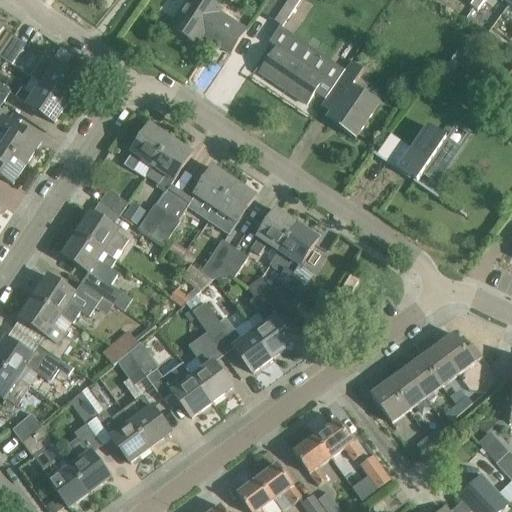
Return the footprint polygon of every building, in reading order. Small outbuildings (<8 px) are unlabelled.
[(209,0),(189,0),(182,12),(170,28),(197,46),(204,36),(232,55),(248,30),(223,14),(225,10),(209,0)] [(271,0),(263,13),(269,18),(283,27),(300,0),(271,0)] [(481,0),(475,0),(471,7),(478,12),(485,3),(481,0)] [(13,37),(0,55),(0,57),(12,66),(26,45),(13,37)] [(464,46),(454,61),(461,66),(471,51),(464,46)] [(325,80),(278,48),(261,74),(307,106),(325,80)] [(44,57),(38,65),(29,78),(41,86),(68,105),(83,82),(56,64),(55,65),(44,57)] [(81,80),(88,70),(75,61),(68,72),(81,80)] [(352,64),(322,109),(323,110),(324,108),(335,116),(330,124),(331,124),(333,122),(342,128),(340,130),(356,141),(380,105),(354,87),(364,72),(352,64)] [(0,84),(0,104),(2,106),(12,92),(0,84)] [(41,86),(34,97),(22,89),(16,98),(28,105),(27,106),(55,125),(68,105),(41,86)] [(0,147),(27,165),(42,144),(25,133),(14,125),(14,126),(1,118),(0,119),(0,147)] [(139,139),(147,127),(138,121),(130,133),(139,139)] [(140,162),(152,170),(172,142),(150,127),(132,154),(133,155),(125,166),(133,172),(140,162)] [(412,150),(390,135),(377,155),(374,153),(372,155),(465,217),(467,216),(417,182),(422,175),(438,186),(456,159),(439,148),(446,139),(427,127),(412,150)] [(152,170),(146,178),(158,185),(156,188),(166,195),(175,182),(193,156),(172,142),(152,170)] [(27,165),(0,147),(0,177),(13,186),(27,165)] [(209,223),(217,211),(216,211),(235,184),(214,170),(195,197),(196,197),(187,209),(209,223)] [(216,211),(217,211),(209,223),(229,237),(237,225),(238,225),(256,198),(235,184),(216,211)] [(129,206),(109,192),(100,205),(116,216),(120,219),(129,206)] [(123,218),(137,227),(147,213),(132,204),(123,218)] [(151,240),(168,215),(155,206),(138,231),(151,240)] [(268,245),(280,253),(297,226),(276,212),(258,240),(259,240),(252,252),(260,257),(268,245)] [(91,215),(77,236),(117,263),(117,262),(114,260),(119,251),(122,252),(130,240),(91,215)] [(181,223),(168,215),(151,240),(164,248),(181,223)] [(280,253),(270,267),(282,276),(277,283),(298,297),(313,274),(302,266),(319,241),(297,226),(280,253)] [(117,263),(77,236),(63,257),(90,275),(82,286),(102,299),(103,299),(114,307),(124,313),(133,300),(123,294),(111,286),(118,275),(112,271),(117,263)] [(215,281),(236,251),(223,242),(202,274),(215,281)] [(170,252),(183,261),(189,252),(176,243),(170,252)] [(249,260),(236,251),(215,281),(236,280),(249,260)] [(196,297),(215,281),(202,274),(192,266),(178,285),(196,297)] [(351,277),(338,297),(346,303),(359,283),(351,277)] [(49,278),(34,300),(64,319),(72,325),(72,324),(74,325),(81,313),(90,319),(102,299),(82,286),(75,296),(49,278)] [(275,296),(262,279),(249,288),(263,305),(275,296)] [(177,289),(169,300),(182,308),(189,297),(177,289)] [(34,300),(30,299),(23,308),(26,312),(20,320),(37,332),(47,338),(40,349),(60,362),(74,342),(64,336),(56,330),(64,319),(34,300)] [(206,304),(203,307),(193,314),(197,319),(207,334),(224,358),(235,350),(253,375),(273,360),(254,334),(244,342),(226,319),(221,324),(206,304)] [(181,310),(190,323),(197,319),(193,314),(187,306),(181,310)] [(266,325),(254,334),(273,360),(294,345),(275,319),(274,320),(265,308),(258,313),(266,325)] [(129,332),(109,349),(124,359),(129,355),(139,346),(158,330),(152,323),(134,338),(129,332)] [(206,369),(193,379),(192,379),(212,406),(233,390),(214,364),(224,358),(207,334),(189,348),(206,369)] [(438,348),(459,376),(482,359),(472,346),(466,350),(455,336),(438,348)] [(0,367),(19,381),(20,379),(26,369),(38,376),(39,375),(48,381),(60,362),(40,349),(33,359),(6,341),(0,350),(0,367)] [(139,346),(129,355),(135,363),(146,355),(139,346)] [(438,348),(422,360),(442,388),(459,376),(438,348)] [(124,359),(109,349),(103,354),(114,367),(118,364),(124,359)] [(129,355),(124,359),(118,364),(135,387),(146,379),(135,363),(129,355)] [(405,372),(426,401),(442,388),(422,360),(405,372)] [(73,364),(70,369),(77,372),(79,368),(73,364)] [(173,394),(192,420),(212,406),(192,379),(193,379),(183,365),(163,379),(157,371),(146,378),(163,402),(173,394)] [(17,408),(31,387),(20,379),(19,381),(0,367),(0,398),(5,401),(5,400),(17,408)] [(405,372),(388,385),(409,413),(426,401),(405,372)] [(372,397),(392,425),(409,413),(388,385),(372,397)] [(451,398),(457,406),(463,414),(474,405),(467,398),(466,398),(460,391),(451,398)] [(151,450),(123,412),(112,420),(107,412),(99,418),(82,394),(70,404),(74,408),(78,414),(87,426),(86,427),(101,447),(111,439),(131,465),(151,450)] [(123,412),(151,450),(172,435),(152,408),(143,397),(123,412)] [(452,424),(463,414),(457,406),(445,416),(452,424)] [(23,445),(43,431),(33,417),(13,431),(23,445)] [(353,462),(362,456),(337,422),(315,438),(331,460),(345,450),(353,462)] [(79,462),(70,469),(90,495),(111,480),(91,454),(101,447),(86,427),(75,435),(78,440),(68,447),(79,462)] [(439,428),(428,438),(434,445),(445,436),(439,428)] [(53,445),(43,431),(23,445),(34,459),(53,445)] [(490,433),(479,444),(485,451),(496,440),(490,433)] [(315,438),(294,454),(319,488),(327,482),(318,470),(331,460),(315,438)] [(423,454),(434,445),(428,438),(417,447),(423,454)] [(511,482),(511,456),(509,453),(496,465),(511,482)] [(367,477),(378,492),(391,482),(373,458),(363,465),(370,475),(367,477)] [(56,463),(42,473),(51,484),(50,484),(69,510),(90,495),(70,469),(63,474),(56,463)] [(278,466),(258,481),(273,502),(285,494),(294,506),(303,500),(278,466)] [(463,502),(456,508),(459,511),(501,511),(511,502),(511,483),(500,495),(482,476),(459,497),(463,502)] [(258,481),(237,496),(249,511),(262,511),(273,502),(258,481)] [(326,511),(341,511),(328,494),(319,501),(326,511)] [(302,506),(306,511),(323,511),(313,497),(302,506)] [(51,511),(57,511),(64,507),(57,498),(47,506),(51,511)]
